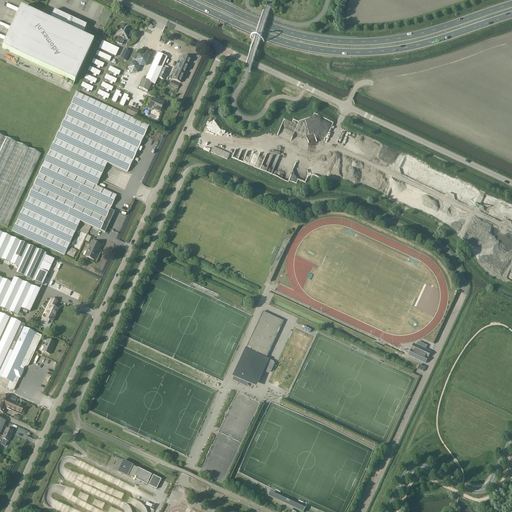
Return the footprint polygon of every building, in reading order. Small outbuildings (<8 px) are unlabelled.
[(21,7),(20,8),(3,47),(2,47),(2,48),(75,82),(93,41),(82,35),(86,25),(54,10),(49,20),(21,7)] [(129,37),(129,31),(123,28),(117,32),(118,38),(117,40),(123,43),(124,41),(129,37)] [(102,41),(99,48),(115,56),(119,49),(102,41)] [(130,53),(124,50),(120,59),(126,62),(130,53)] [(97,51),(96,55),(109,61),(111,58),(97,51)] [(154,85),(167,57),(157,53),(145,81),(154,85)] [(139,56),(136,61),(140,66),(146,66),(149,60),(145,55),(139,56)] [(180,63),(175,74),(172,79),(180,83),(191,59),(183,55),(181,60),(180,60),(179,62),(180,63)] [(93,60),(92,63),(98,66),(97,68),(99,69),(100,67),(102,68),(104,64),(93,60)] [(129,69),(127,70),(129,73),(131,72),(132,73),(137,72),(139,67),(136,63),(134,63),(134,61),(132,61),(132,63),(131,63),(128,68),(129,69)] [(90,67),(88,71),(94,74),(93,76),(95,77),(96,75),(98,76),(100,72),(90,67)] [(110,67),(108,71),(114,74),(113,76),(115,77),(116,75),(118,76),(120,72),(110,67)] [(164,80),(168,71),(162,68),(158,78),(164,80)] [(86,75),(84,79),(91,82),(90,84),(92,85),(93,83),(95,84),(96,80),(86,75)] [(106,75),(104,79),(111,82),(110,84),(112,84),(113,83),(115,83),(116,80),(106,75)] [(139,88),(147,92),(151,84),(142,80),(139,88)] [(83,83),(81,87),(87,90),(86,92),(88,92),(89,91),(91,92),(93,88),(83,83)] [(102,83),(101,87),(107,90),(106,91),(108,92),(109,91),(111,91),(113,88),(102,83)] [(99,91),(97,94),(103,97),(103,99),(105,100),(106,98),(108,99),(109,95),(99,91)] [(117,91),(112,101),(115,103),(118,96),(120,97),(121,95),(119,94),(120,92),(117,91)] [(97,186),(100,180),(107,163),(127,172),(149,126),(76,92),(11,232),(64,256),(80,221),(100,231),(110,210),(117,195),(97,186)] [(124,94),(120,105),(123,106),(126,100),(128,101),(129,99),(127,98),(128,96),(124,94)] [(164,103),(159,100),(158,101),(152,99),(153,98),(152,98),(148,108),(152,110),(153,108),(160,111),(160,112),(164,103)] [(127,114),(136,118),(138,113),(132,110),(131,111),(128,110),(127,114)] [(41,154),(0,135),(0,223),(7,227),(41,154)] [(229,154),(213,147),(211,152),(227,159),(229,154)] [(114,212),(110,210),(100,231),(105,233),(114,212)] [(0,232),(0,258),(18,267),(16,273),(42,285),(48,274),(45,272),(47,268),(49,269),(51,266),(43,262),(46,254),(0,232)] [(94,260),(98,253),(97,253),(100,245),(92,241),(85,256),(94,260)] [(0,277),(0,307),(18,315),(21,308),(30,312),(40,290),(14,277),(11,283),(0,277)] [(47,312),(46,316),(44,315),(42,321),(48,323),(49,320),(52,322),(58,309),(53,307),(53,306),(55,305),(57,301),(52,299),(47,312)] [(263,311),(249,342),(233,376),(248,383),(249,383),(250,383),(251,383),(252,383),(253,383),(254,383),(255,383),(256,382),(257,382),(258,381),(259,380),(260,379),(260,378),(264,371),(266,372),(272,360),(267,358),(284,321),(263,311)] [(0,371),(22,324),(0,313),(0,371)] [(42,336),(24,328),(25,325),(22,324),(0,371),(0,377),(9,382),(6,388),(12,391),(14,390),(20,376),(20,375),(21,373),(22,372),(24,368),(28,366),(42,336)] [(54,343),(53,342),(47,340),(44,347),(42,346),(40,350),(42,351),(49,354),(54,343)] [(414,344),(409,355),(420,361),(426,363),(431,352),(425,349),(427,346),(418,342),(417,345),(414,344)] [(0,399),(0,411),(3,413),(6,407),(14,411),(14,412),(16,413),(17,413),(20,414),(24,406),(15,402),(9,400),(10,398),(2,395),(0,399)] [(0,419),(0,443),(1,444),(5,446),(7,441),(8,441),(13,431),(6,428),(3,436),(1,440),(0,439),(0,433),(5,421),(0,419)] [(123,461),(117,471),(127,476),(128,475),(133,478),(134,476),(136,477),(135,479),(157,490),(162,480),(123,461)] [(287,505),(302,511),(304,511),(306,509),(306,508),(270,491),(268,496),(287,505)]
